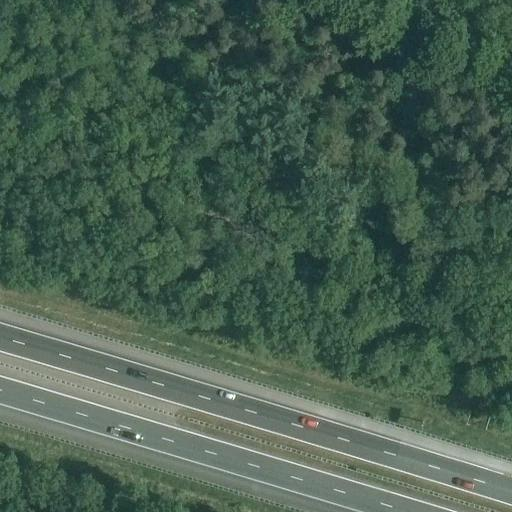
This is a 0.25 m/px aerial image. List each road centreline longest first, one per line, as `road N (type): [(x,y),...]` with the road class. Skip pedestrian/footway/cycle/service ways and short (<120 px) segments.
road 1 (unknown): [(0,141),(52,119),(86,118),(173,197),(320,249),(427,304),(472,307),(511,285)]
road 2 (motorway): [(511,494),(0,339)]
road 3 (motorway): [(0,392),(401,511)]
road 4 (track): [(511,96),(331,0)]
